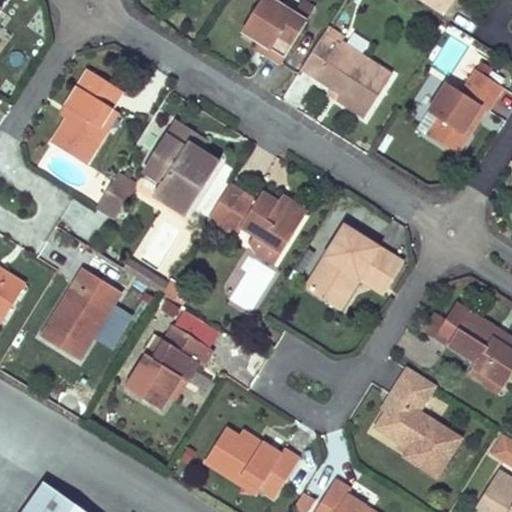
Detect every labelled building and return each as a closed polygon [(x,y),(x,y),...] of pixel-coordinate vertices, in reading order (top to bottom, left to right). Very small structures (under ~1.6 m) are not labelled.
[(289,14),(266,0),(258,0),(239,33),(256,43),(269,51),(264,57),(279,66),(314,12),(297,1),(289,14)] [(433,66),(451,75),(468,44),(450,34),(433,66)] [(338,48),(320,38),(299,72),(329,90),(337,95),(333,103),(361,121),(390,76),(339,46),(338,48)] [(269,51),(256,43),(251,49),(264,57),(269,51)] [(501,87),(474,69),(459,93),(444,84),(427,114),(435,119),(424,136),(455,157),(468,137),(462,133),(479,107),(486,111),(501,87)] [(126,93),(91,73),(69,110),(75,114),(70,122),(55,146),(90,168),(110,134),(104,131),(114,112),(126,93)] [(337,95),(329,90),(325,98),(333,103),(337,95)] [(486,111),(479,107),(462,133),(468,137),(486,111)] [(75,114),(69,110),(64,119),(70,122),(75,114)] [(121,117),(114,112),(104,131),(110,134),(121,117)] [(195,138),(175,126),(145,174),(162,185),(154,198),(173,210),(179,199),(193,208),(221,165),(204,154),(191,146),(195,138)] [(209,146),(195,138),(191,146),(204,154),(209,146)] [(135,189),(118,178),(98,211),(114,220),(135,189)] [(256,203),(231,187),(210,221),(237,237),(243,229),(253,235),(283,253),(304,220),(278,203),(262,193),(256,203)] [(309,212),(283,196),(278,203),(304,220),(309,212)] [(193,208),(179,199),(173,210),(186,218),(193,208)] [(405,271),(348,231),(307,294),(334,313),(355,281),(361,285),(365,278),(390,295),(405,271)] [(275,265),(283,253),(253,235),(249,240),(253,252),(275,265)] [(150,275),(132,264),(126,274),(144,285),(150,275)] [(112,291),(84,273),(74,289),(79,292),(63,316),(59,313),(42,341),(81,364),(114,311),(105,306),(112,291)] [(0,327),(1,329),(25,292),(0,275),(0,327)] [(169,286),(150,275),(144,285),(162,297),(169,286)] [(390,295),(365,278),(361,285),(386,301),(390,295)] [(361,285),(355,281),(334,313),(340,318),(361,285)] [(79,292),(74,289),(59,313),(63,316),(79,292)] [(122,297),(112,291),(105,306),(114,311),(122,297)] [(498,334),(456,307),(444,326),(434,341),(474,366),(467,377),(483,388),(487,380),(502,390),(511,374),(511,355),(492,344),(498,334)] [(433,319),(423,334),(434,341),(444,326),(433,319)] [(212,356),(174,330),(164,345),(153,364),(147,359),(126,392),(160,415),(169,400),(180,383),(187,388),(198,370),(201,371),(212,356)] [(511,342),(498,334),(492,344),(511,355),(511,342)] [(164,345),(158,342),(147,359),(153,364),(164,345)] [(435,389),(406,371),(387,400),(380,410),(385,414),(375,430),(398,444),(408,450),(404,456),(402,459),(436,480),(462,442),(431,422),(420,414),(431,396),(435,389)] [(502,390),(487,380),(483,388),(498,397),(502,390)] [(187,388),(180,383),(169,400),(175,405),(187,388)] [(443,404),(431,396),(420,414),(431,422),(443,404)] [(488,453),(511,466),(511,435),(501,430),(488,453)] [(240,444),(225,434),(204,468),(237,489),(241,483),(259,494),(275,504),(300,464),(284,453),(280,460),(263,449),(259,455),(240,444)] [(263,449),(244,437),(240,444),(259,455),(263,449)] [(408,450),(398,444),(394,449),(404,456),(408,450)] [(193,460),(185,456),(178,466),(185,471),(193,460)] [(511,511),(511,483),(497,475),(475,511),(476,511),(511,511)] [(86,511),(45,483),(24,511),(86,511)] [(259,494),(241,483),(237,489),(254,501),(259,494)] [(349,495),(331,483),(314,511),(362,511),(345,501),(349,495)] [(295,506),(305,511),(309,511),(318,498),(304,490),(295,506)]
